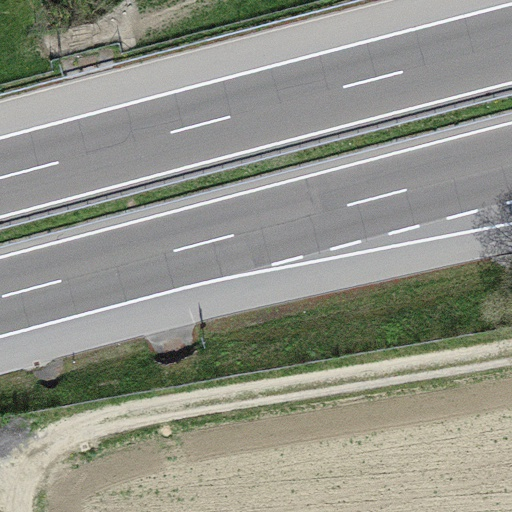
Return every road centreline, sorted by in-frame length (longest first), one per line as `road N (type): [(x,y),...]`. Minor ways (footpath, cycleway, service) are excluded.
road 1 (motorway): [(0,297),(511,162)]
road 2 (motorway): [(511,43),(0,177)]
road 3 (track): [(511,353),(113,417),(40,443),(20,465)]
